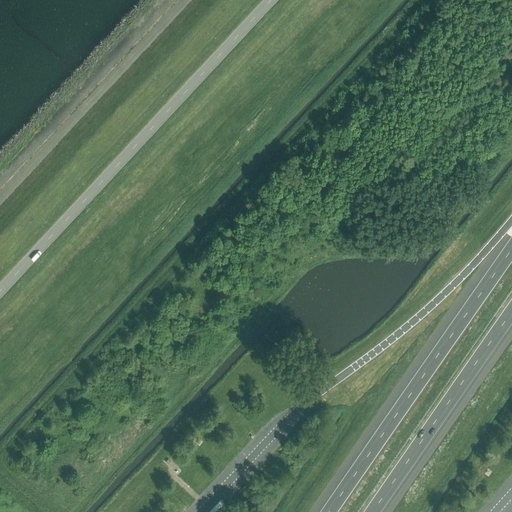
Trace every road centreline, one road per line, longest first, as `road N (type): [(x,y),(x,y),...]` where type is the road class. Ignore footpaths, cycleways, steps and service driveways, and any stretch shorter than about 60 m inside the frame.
road 1 (tertiary): [(270,0),(0,287)]
road 2 (motorway): [(511,248),(327,511)]
road 3 (motorway): [(373,511),(511,311)]
road 4 (motorway): [(511,221),(472,270),(352,368)]
